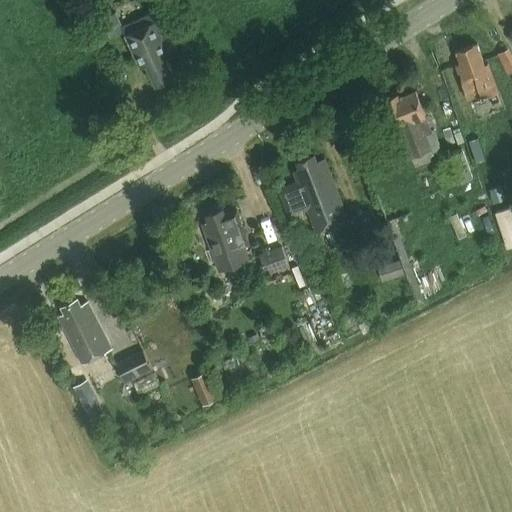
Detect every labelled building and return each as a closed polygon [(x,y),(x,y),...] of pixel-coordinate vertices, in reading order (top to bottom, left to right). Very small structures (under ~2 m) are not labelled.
[(153,11),(122,25),(140,66),(147,63),(157,85),(177,77),(167,54),(172,52),(153,11)] [(115,14),(103,20),(112,38),(124,31),(115,14)] [(486,63),(479,44),(457,51),(461,62),(456,64),(459,74),(461,73),(472,101),(499,92),(489,62),(486,63)] [(431,131),(416,91),(399,97),(397,94),(382,99),(388,115),(385,116),(390,131),(400,127),(411,157),(432,149),(433,153),(441,150),(434,130),(431,131)] [(443,189),(474,177),(464,150),(443,157),(447,167),(436,171),(443,189)] [(348,220),(334,184),(325,160),(316,163),(314,156),(297,163),(299,170),(294,172),(297,180),(296,180),(297,182),(279,189),(290,216),(308,209),(316,232),(348,220)] [(501,185),(489,189),(494,202),(505,198),(501,185)] [(511,214),(509,207),(495,211),(507,247),(511,245),(511,214)] [(218,270),(249,258),(238,230),(243,228),(236,210),(226,215),(224,209),(206,216),(208,221),(201,224),(218,270)] [(281,245),(259,253),(267,274),(289,266),(281,245)] [(400,259),(378,266),(383,281),(405,274),(400,259)] [(81,363),(111,348),(87,302),(79,306),(75,299),(59,307),(62,312),(57,315),(81,363)] [(312,323),(300,327),(304,339),(316,335),(312,323)] [(52,329),(46,331),(50,340),(56,337),(52,329)] [(126,383),(154,370),(144,349),(116,363),(126,383)] [(236,357),(222,362),(227,375),(241,370),(236,357)] [(207,371),(191,378),(203,405),(218,398),(207,371)] [(154,373),(135,384),(140,393),(159,383),(154,373)] [(102,411),(88,382),(74,389),(99,437),(107,433),(97,414),(102,411)]
